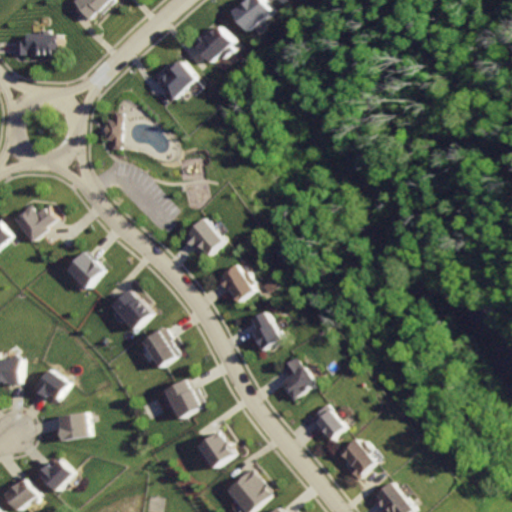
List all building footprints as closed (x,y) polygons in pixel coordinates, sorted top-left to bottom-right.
[(80,0),(77,3),(92,20),(102,12),(104,14),(121,0),(80,0)] [(272,0),(254,0),(239,13),(254,31),(280,10),(272,0)] [(216,30),(201,44),(218,62),(225,56),(229,61),(241,50),(238,46),(243,41),(229,25),(219,34),(216,30)] [(13,40),(13,56),(62,56),(62,34),(28,34),(28,40),(13,40)] [(173,68),(161,79),(181,100),(205,77),(189,60),(177,72),(173,68)] [(117,112),(116,120),(106,119),(104,140),(112,140),(112,149),(122,151),(126,113),(117,112)] [(33,207),(16,220),(32,242),(51,228),(49,225),(59,218),(49,204),(39,212),(33,207)] [(214,217),(191,238),(201,249),(207,244),(219,257),(236,240),(214,217)] [(0,225),(0,244),(10,236),(0,225)] [(86,251),(69,271),(89,289),(107,269),(86,251)] [(249,264),(225,278),(234,293),(237,291),(244,304),(265,291),(249,264)] [(133,290),(114,306),(135,331),(156,313),(144,298),(142,299),(133,290)] [(276,310),(258,320),(264,331),(258,334),(269,352),(292,338),(276,310)] [(163,327),(142,340),(160,369),(181,356),(163,327)] [(306,356),(291,367),(297,375),(286,384),(299,402),(325,382),(306,356)] [(0,359),(0,383),(22,384),(22,359),(0,359)] [(49,367),(34,390),(46,398),(48,396),(58,403),(71,382),(49,367)] [(190,377),(168,389),(184,419),(208,407),(198,389),(196,390),(190,377)] [(333,401),(312,420),(321,430),(323,428),(337,443),(355,427),(333,401)] [(61,416),(63,427),(60,428),(62,440),(92,435),(88,411),(61,416)] [(225,431),(202,446),(217,469),(240,453),(225,431)] [(363,440),(347,454),(357,465),(353,469),(364,481),(384,463),(363,440)] [(63,460),(56,467),(53,464),(43,474),(60,491),(77,473),(63,460)] [(251,470),(229,490),(248,511),(252,511),(273,494),(251,470)] [(397,478),(377,494),(387,506),(390,503),(397,511),(413,511),(421,506),(397,478)] [(30,481),(23,487),(19,483),(7,493),(23,511),(42,494),(30,481)]
